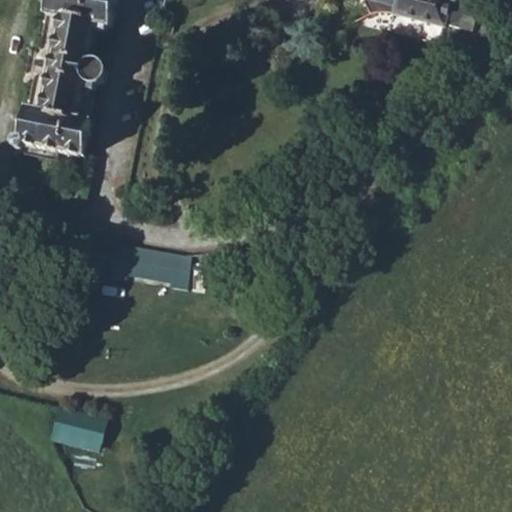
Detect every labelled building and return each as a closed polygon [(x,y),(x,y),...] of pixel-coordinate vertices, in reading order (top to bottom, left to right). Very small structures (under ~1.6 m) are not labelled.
[(29,110),(21,145),(85,159),(92,123),(75,119),(82,79),(85,83),(90,86),(96,87),(101,85),(105,81),(107,76),(107,70),(105,66),(101,62),(96,60),(91,60),(85,63),(93,26),(111,29),(116,0),(50,0),(47,16),(59,19),(40,112),(29,110)] [(360,0),(361,0),(369,0),(371,5),(366,7),(371,22),(375,19),(380,17),(386,15),(393,15),(444,28),(445,24),(461,28),(466,8),(450,4),(450,0),(360,0)] [(461,28),(476,32),(481,12),(466,8),(461,28)] [(110,277),(192,284),(194,251),(112,245),(110,277)] [(104,450),(111,416),(61,406),(54,440),(104,450)]
